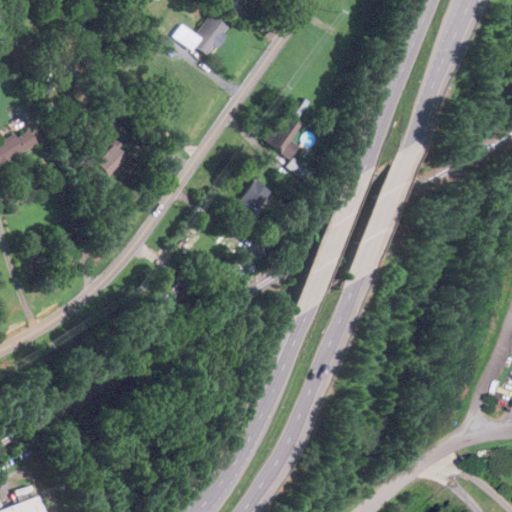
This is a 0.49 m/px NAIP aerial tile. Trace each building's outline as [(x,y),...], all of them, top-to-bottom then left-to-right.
[(68,22),(78,31),(92,17),(82,7),(68,22)] [(187,41),(204,53),(224,26),(207,14),(187,41)] [(260,137),(286,157),(295,144),(287,138),(297,124),(280,111),(260,137)] [(0,165),(34,141),(25,128),(14,136),(11,131),(0,138),(0,165)] [(123,156),(109,142),(91,161),(106,175),(123,156)] [(283,166),(294,174),(300,166),(290,157),(283,166)] [(244,223),(266,188),(249,178),(227,213),(244,223)] [(245,270),(266,261),(257,242),(237,252),(245,270)] [(152,291),(165,304),(180,287),(167,275),(152,291)] [(0,507),(0,511),(39,511),(33,495),(0,507)]
